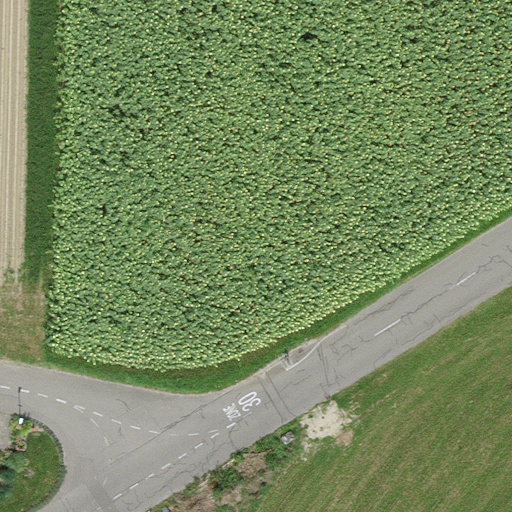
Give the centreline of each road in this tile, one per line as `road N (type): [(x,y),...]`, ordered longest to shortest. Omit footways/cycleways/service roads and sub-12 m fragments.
road 1 (tertiary): [(150,477),(511,255)]
road 2 (residential): [(0,392),(94,414),(136,452),(150,477)]
